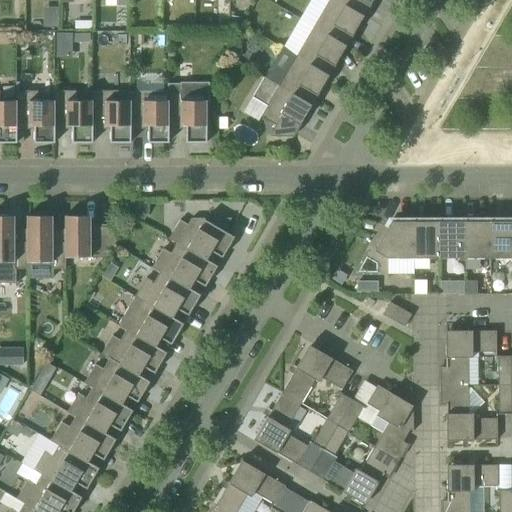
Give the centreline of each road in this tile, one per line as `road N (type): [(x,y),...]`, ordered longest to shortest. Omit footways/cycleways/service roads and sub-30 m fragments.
road 1 (residential): [(343,178),(0,176)]
road 2 (residential): [(443,0),(343,178)]
road 3 (residential): [(511,179),(343,178)]
road 4 (residential): [(205,418),(340,501)]
road 5 (residential): [(270,303),(406,383)]
road 6 (residential): [(270,303),(343,178)]
road 7 (residential): [(205,418),(270,303)]
